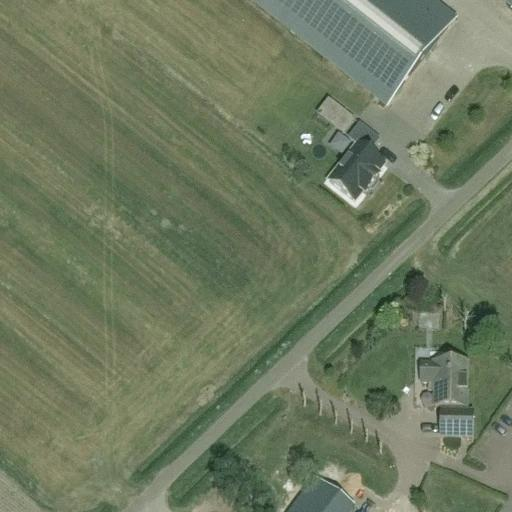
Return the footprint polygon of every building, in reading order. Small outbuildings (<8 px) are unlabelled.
[(250,0),(389,109),(456,23),(426,0),(250,0)] [(511,0),(495,0),(511,13),(511,0)] [(333,128),(343,114),(329,103),(318,116),(333,128)] [(376,176),(384,166),(370,155),(380,142),(360,127),(349,141),(358,148),(330,184),(355,204),(363,194),(366,197),(380,179),(376,176)] [(421,385),(433,386),(435,386),(435,409),(441,410),(440,439),(472,440),(473,414),(466,414),(468,366),(434,365),(434,367),(422,367),(421,385)] [(351,511),(353,510),(314,482),(292,511),(351,511)] [(511,511),(511,506),(504,502),(498,511),(511,511)]
